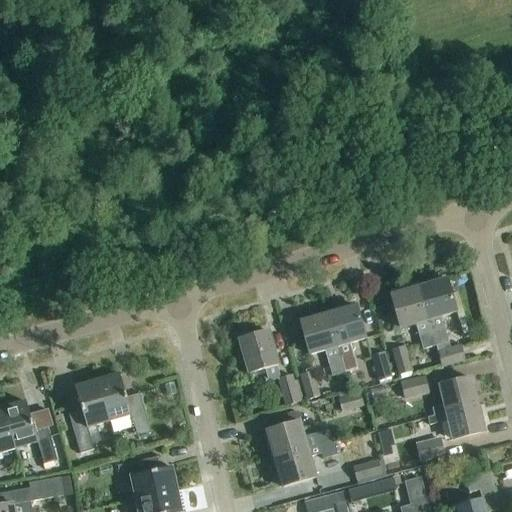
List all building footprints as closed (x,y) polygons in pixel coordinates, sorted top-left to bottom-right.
[(457,314),(447,281),(419,289),(436,348),(442,370),(465,363),(461,346),(450,349),(449,344),(441,319),(457,314)] [(436,348),(419,289),(391,298),(401,331),(416,326),(423,351),(436,348)] [(366,341),(357,308),(328,316),(345,374),(358,370),(351,345),(366,341)] [(345,374),(328,316),(300,324),(310,357),(325,352),(332,378),(345,374)] [(281,380),(277,368),(278,367),(268,333),(240,341),(250,376),(265,371),(268,384),(278,382),(286,408),(303,402),(297,382),(294,383),(292,376),(281,380)] [(412,373),(404,348),(391,352),(399,377),(400,376),(401,380),(412,377),(411,373),(412,373)] [(392,379),(385,354),(371,357),(379,383),(387,381),(388,384),(392,383),(391,379),(392,379)] [(299,377),(307,401),(320,397),(313,373),(299,377)] [(98,382),(110,423),(132,417),(138,439),(151,435),(140,395),(127,399),(120,376),(98,382)] [(400,384),(404,402),(429,396),(425,378),(400,384)] [(478,407),(471,380),(440,388),(444,407),(432,410),(434,418),(478,407)] [(110,423),(98,382),(75,389),(82,412),(69,416),(81,455),(94,451),(92,444),(100,442),(96,427),(110,423)] [(338,401),(342,414),(364,408),(360,395),(338,401)] [(26,403),(4,410),(16,451),(38,444),(44,466),(58,462),(46,422),(33,426),(26,403)] [(485,434),(478,407),(434,418),(428,420),(430,427),(448,423),(453,442),(485,434)] [(0,455),(16,451),(4,410),(0,410),(0,478),(0,479),(0,477),(0,455)] [(329,432),(304,439),(300,423),(267,433),(275,461),(333,444),(329,432)] [(415,445),(420,464),(445,458),(440,439),(415,445)] [(337,457),(333,444),(275,461),(283,489),(316,479),(310,458),(322,454),(324,461),(337,457)] [(177,490),(173,469),(161,472),(158,458),(118,467),(121,481),(131,479),(136,501),(177,490)] [(353,468),(357,482),(382,476),(378,462),(353,468)] [(480,492),(493,488),(489,474),(465,481),(469,495),(480,492)] [(0,511),(31,511),(30,503),(63,498),(60,480),(36,484),(37,489),(0,495),(0,511)] [(410,507),(427,503),(421,480),(404,484),(410,507)] [(480,492),(482,501),(456,508),(457,511),(496,511),(500,511),(493,488),(480,492)] [(351,504),(365,501),(362,489),(348,492),(351,504)] [(136,501),(138,511),(181,511),(177,490),(136,501)] [(305,503),(307,511),(333,511),(329,497),(305,503)] [(401,510),(401,511),(429,511),(427,503),(410,507),(401,510)]
